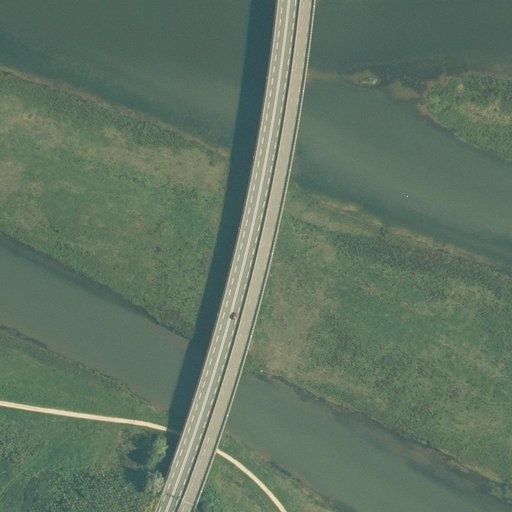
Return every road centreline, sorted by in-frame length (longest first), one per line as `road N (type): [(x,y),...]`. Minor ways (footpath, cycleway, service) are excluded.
road 1 (primary): [(164,511),(231,313),(269,146),(288,0)]
road 2 (unclassified): [(184,511),(226,394),(274,209),(305,0)]
